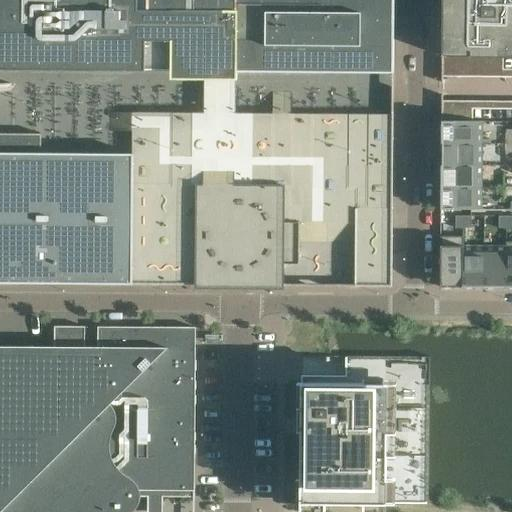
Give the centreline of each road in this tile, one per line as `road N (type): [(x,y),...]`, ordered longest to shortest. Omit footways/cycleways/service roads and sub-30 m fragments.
road 1 (residential): [(412,305),(415,0)]
road 2 (residential): [(240,304),(0,305)]
road 3 (residential): [(239,511),(240,304)]
road 4 (residential): [(412,305),(240,304)]
